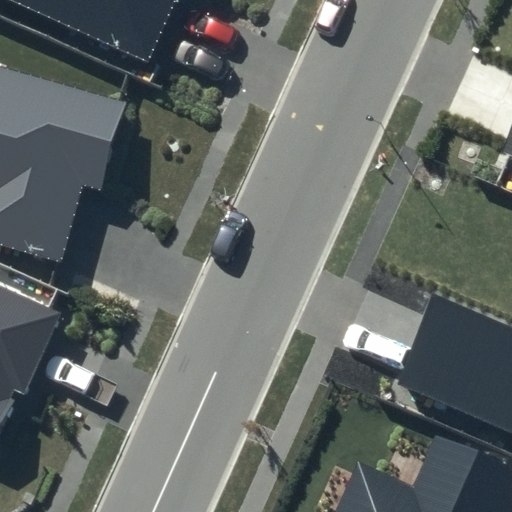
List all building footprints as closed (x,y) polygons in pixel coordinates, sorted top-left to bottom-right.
[(11,0),(148,62),(175,0),(11,0)] [(127,101),(0,65),(0,244),(64,263),(83,186),(102,190),(127,101)] [(511,125),(500,152),(511,157),(511,125)] [(0,437),(56,312),(0,286),(0,437)] [(511,326),(432,295),(395,384),(511,434),(511,326)] [(510,511),(511,508),(511,468),(434,434),(412,485),(359,462),(336,511),(510,511)]
